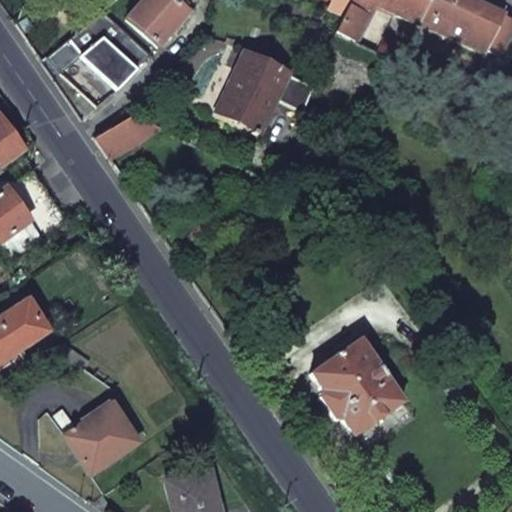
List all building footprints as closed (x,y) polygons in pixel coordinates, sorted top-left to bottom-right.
[(170,0),(142,0),(124,21),(140,35),(156,49),(187,14),(170,0)] [(318,0),(315,9),(342,21),(347,11),(320,0),(318,0)] [(320,0),(347,11),(352,0),(320,0)] [(372,6),(482,54),(482,51),(498,59),(506,41),(511,30),(511,28),(511,22),(461,0),(352,0),(347,11),(342,21),(335,36),(353,42),(372,6)] [(100,13),(44,57),(57,74),(77,58),(88,50),(102,63),(100,65),(125,86),(150,57),(100,13)] [(383,36),(376,53),(511,116),(511,92),(501,87),(498,87),(383,36)] [(312,49),(309,61),(323,65),(328,54),(312,49)] [(102,63),(88,50),(77,58),(118,94),(125,86),(100,65),(102,63)] [(245,55),(217,114),(235,123),(253,131),(252,135),(258,138),(259,134),(261,135),(276,103),(287,79),(288,76),(245,55)] [(287,79),(276,103),(303,116),(313,91),(287,79)] [(132,117),(93,140),(107,160),(132,145),(158,130),(132,117)] [(0,168),(22,152),(0,121),(0,168)] [(30,172),(4,190),(27,222),(40,241),(66,222),(48,197),(30,172)] [(4,190),(0,193),(0,242),(11,234),(27,222),(4,190)] [(27,222),(11,234),(25,252),(40,241),(27,222)] [(0,360),(44,331),(26,303),(0,320),(0,360)] [(358,342),(309,376),(321,393),(319,394),(319,398),(320,400),(312,406),(309,410),(310,413),(323,432),(340,420),(346,429),(351,437),(401,403),(358,342)] [(109,405),(63,437),(76,456),(89,475),(136,443),(109,405)] [(216,511),(206,472),(163,483),(171,511),(216,511)]
